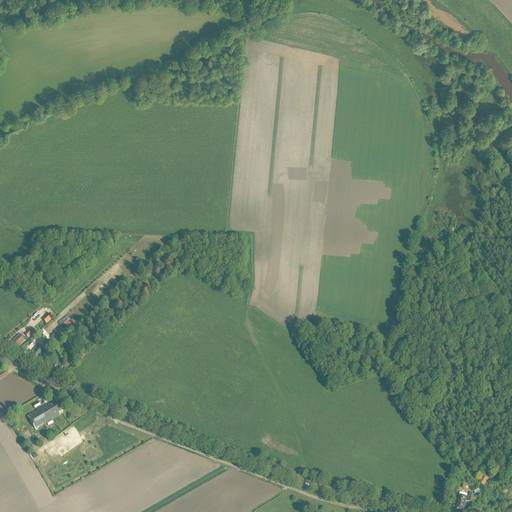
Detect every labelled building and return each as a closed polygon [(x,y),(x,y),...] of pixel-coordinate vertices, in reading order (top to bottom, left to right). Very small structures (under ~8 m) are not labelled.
[(41,320),(46,325),(53,319),(48,314),(41,320)] [(75,327),(69,321),(65,324),(71,330),(75,327)] [(25,335),(28,338),(33,333),(30,330),(25,335)] [(55,335),(51,339),(57,345),(61,341),(55,335)] [(14,343),(10,346),(14,350),(17,347),(18,347),(24,342),(19,337),(13,342),(14,343)] [(38,345),(33,351),(34,351),(32,353),(33,354),(32,356),(35,358),(36,357),(38,358),(45,350),(38,345)] [(75,355),(68,362),(71,365),(78,359),(75,355)] [(58,363),(55,369),(60,372),(63,366),(58,363)] [(61,412),(56,404),(51,407),(50,405),(45,408),(45,407),(27,417),(35,431),(44,425),(46,424),(47,424),(53,420),(60,416),(59,413),(61,412)] [(456,508),(458,508),(457,509),(462,511),(462,510),(464,510),(467,498),(459,496),(456,508)]
